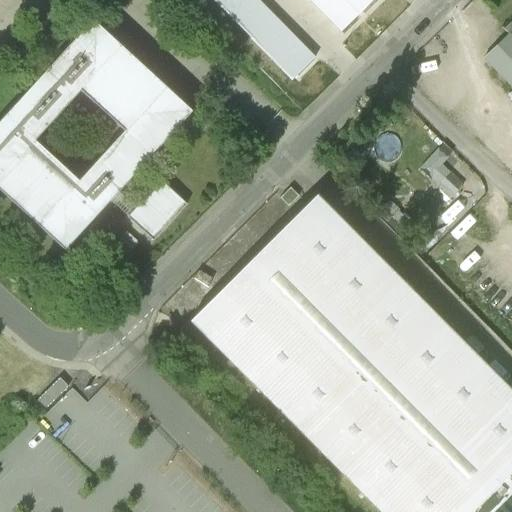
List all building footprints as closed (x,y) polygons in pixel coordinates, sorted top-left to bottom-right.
[(314,58),(256,0),(211,0),(291,81),(314,58)] [(373,0),(306,0),(339,33),(373,0)] [(112,197),(116,192),(189,113),(92,24),(0,124),(0,189),(65,249),(109,200),(112,197)] [(484,61),(511,89),(511,39),(509,36),(484,61)] [(459,205),(475,190),(446,160),(455,151),(446,142),(421,166),(459,205)] [(186,206),(160,182),(134,210),(127,218),(153,242),(186,206)] [(109,200),(127,218),(134,210),(116,192),(112,197),(109,200)] [(511,473),(511,394),(315,197),(190,322),(379,511),(472,511),(508,477),(511,473)] [(39,398),(48,408),(71,385),(62,375),(39,398)] [(472,511),(511,511),(511,480),(508,477),(472,511)]
